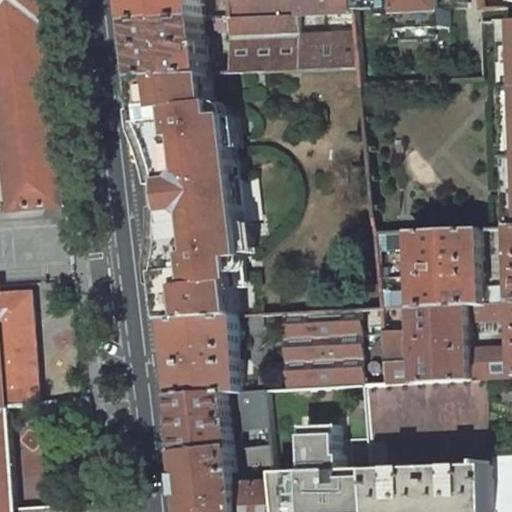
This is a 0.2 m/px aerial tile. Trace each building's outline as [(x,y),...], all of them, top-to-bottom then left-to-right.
[(0,0),(0,54),(12,158),(3,159),(9,210),(68,206),(44,0),(0,0)] [(134,0),(137,21),(207,18),(205,0),(134,0)] [(358,0),(233,0),(234,17),(235,31),(235,35),(237,73),(364,67),(360,18),(326,20),(326,12),(359,11),(359,2),(358,0)] [(358,0),(359,2),(385,1),(385,10),(386,16),(401,15),(402,30),(454,28),(452,0),(358,0)] [(359,2),(359,11),(385,10),(385,1),(359,2)] [(207,18),(137,21),(143,77),(189,75),(213,74),(209,33),(235,31),(234,17),(207,18)] [(235,35),(221,36),(223,74),(237,73),(235,35)] [(251,259),(234,116),(221,118),(220,103),(216,104),(213,74),(189,75),(143,77),(150,139),(159,139),(170,168),(154,170),(161,229),(175,227),(173,257),(164,258),(172,320),(242,317),(238,289),(243,288),(239,260),(251,259)] [(484,231),(379,237),(385,310),(472,305),(487,304),(484,231)] [(0,407),(11,406),(44,402),(34,294),(2,297),(1,285),(0,285),(0,407)] [(487,304),(472,305),(473,322),(511,320),(511,302),(508,303),(487,304)] [(472,305),(385,310),(392,384),(475,380),(474,349),(473,322),(472,305)] [(385,310),(266,315),(266,325),(269,359),(257,360),(259,386),(245,387),(245,393),(270,391),(392,384),(385,310)] [(242,317),(172,320),(181,396),(233,393),(245,393),(245,387),(241,326),(266,325),(266,315),(242,317)] [(511,347),(474,349),(475,380),(489,379),(511,377),(511,347)] [(473,438),(488,438),(489,385),(474,384),(473,438)] [(245,393),(233,393),(239,452),(240,461),(252,460),(253,477),(259,476),(259,481),(280,480),(279,475),(270,391),(245,393)] [(233,393),(181,396),(187,455),(239,452),(233,393)] [(90,397),(57,401),(59,421),(93,416),(90,397)] [(0,407),(0,511),(101,511),(104,509),(103,503),(19,509),(11,406),(0,407)] [(280,480),(283,511),(377,511),(374,470),(349,471),(348,456),(345,456),(344,426),(309,428),(311,473),(279,475),(280,480)] [(239,452),(187,455),(194,511),(254,511),(244,482),(242,482),(240,461),(239,452)] [(493,511),(492,465),(374,470),(377,511),(493,511)] [(259,481),(244,482),(254,511),(283,511),(280,480),(259,481)]
